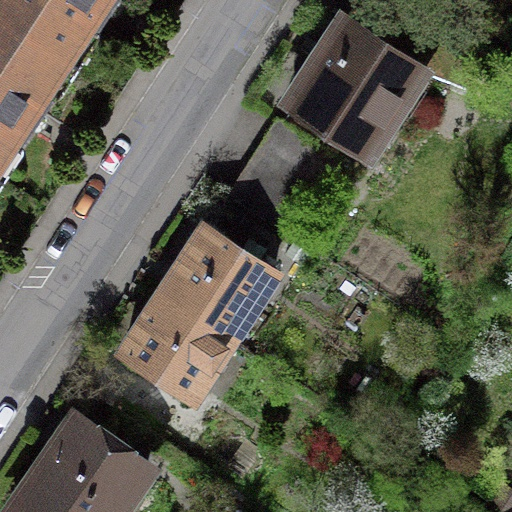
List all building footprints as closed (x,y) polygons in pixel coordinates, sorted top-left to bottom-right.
[(0,0),(0,13),(76,63),(116,0),(0,0)] [(385,0),(365,31),(344,17),(303,79),(312,85),(299,104),(291,98),(288,101),(369,154),(424,70),(423,69),(450,28),(408,0),(385,0)] [(76,63),(0,13),(0,177),(38,120),(76,63)] [(342,161),(277,118),(275,122),(287,129),(241,199),(230,191),(227,194),(292,237),(342,161)] [(275,271),(207,226),(162,293),(230,338),(275,271)] [(191,396),(230,338),(162,293),(123,351),(191,396)] [(116,511),(148,468),(76,417),(13,509),(17,511),(116,511)]
